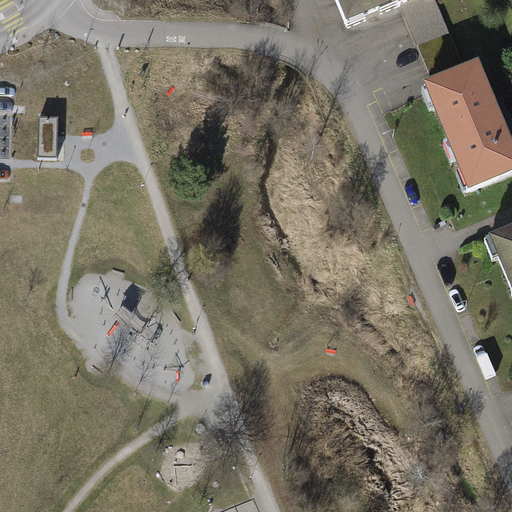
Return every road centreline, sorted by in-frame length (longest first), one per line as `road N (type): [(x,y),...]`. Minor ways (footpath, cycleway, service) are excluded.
road 1 (residential): [(53,0),(98,31),(258,38),(313,58),(343,81),(369,123),(511,459)]
road 2 (track): [(98,31),(274,511)]
